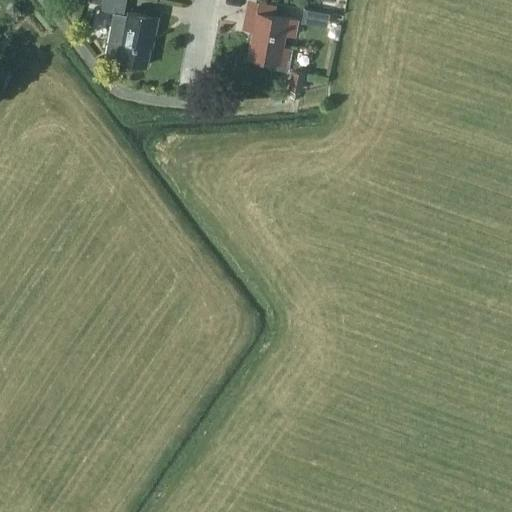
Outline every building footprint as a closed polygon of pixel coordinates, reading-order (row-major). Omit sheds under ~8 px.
[(128,0),(104,0),(102,10),(115,13),(106,56),(120,59),(120,60),(148,66),(153,36),(155,36),(159,17),(130,11),(129,15),(125,14),(128,0)] [(302,23),(328,28),(330,13),(304,8),(302,20),(302,23)] [(286,34),(299,36),(302,23),(302,20),(247,10),(244,28),(255,30),(249,57),(275,62),(274,68),(287,71),(292,47),(284,45),(286,34)] [(0,97),(12,73),(0,67),(0,97)] [(306,72),(292,70),(289,88),(303,90),(306,72)]
